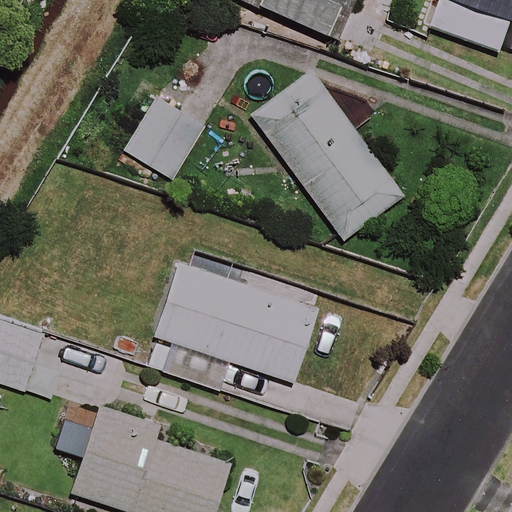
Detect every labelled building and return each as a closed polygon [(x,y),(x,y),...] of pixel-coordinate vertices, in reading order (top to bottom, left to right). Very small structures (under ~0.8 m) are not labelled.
[(359,0),(240,0),(344,40),(359,0)] [(511,26),(511,0),(434,0),(424,26),(501,56),(511,26)] [(310,70),(249,114),(344,245),(405,200),(310,70)] [(158,95),(124,146),(173,178),(206,126),(158,95)] [(315,311),(177,265),(154,335),(292,381),(315,311)] [(114,298),(56,278),(43,315),(102,335),(114,298)] [(42,333),(0,318),(0,383),(22,391),(42,333)] [(124,419),(97,410),(70,490),(134,511),(211,511),(227,465),(120,429),(124,419)]
